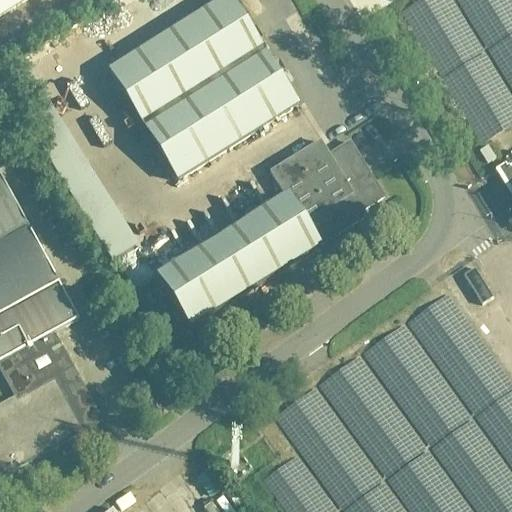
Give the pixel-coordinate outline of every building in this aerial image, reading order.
[(0,0),(0,20),(31,0),(0,0)] [(296,108),(264,57),(227,0),(223,0),(107,74),(176,184),(296,108)] [(44,56),(27,64),(40,90),(57,82),(44,56)] [(286,204),(137,297),(168,348),(319,254),(316,250),(365,220),(362,215),(384,202),(350,148),(328,161),(319,147),(270,178),(286,204)] [(57,164),(106,259),(132,246),(83,151),(57,164)] [(511,171),(506,175),(502,168),(494,173),(495,175),(497,174),(511,197),(511,171)] [(0,479),(100,425),(53,338),(78,324),(0,180),(0,479)] [(473,273),(462,280),(481,309),(492,302),(473,273)] [(162,410),(149,392),(148,391),(135,401),(149,420),(162,410)]
